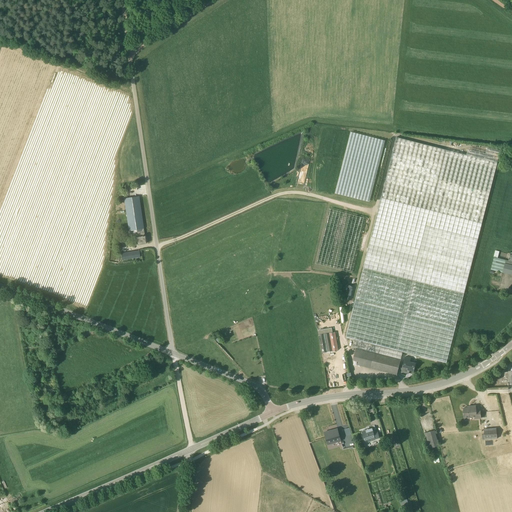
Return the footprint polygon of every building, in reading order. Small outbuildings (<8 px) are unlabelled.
[(373,189),(384,139),(351,132),(338,188),(340,189),(339,194),(369,200),(372,188),(373,189)] [(346,338),(354,340),(352,347),(356,348),(355,349),(355,351),(353,360),(358,361),(357,365),(371,368),(397,375),(398,369),(402,370),(402,371),(407,373),(407,370),(414,371),(414,368),(415,368),(415,367),(415,366),(416,363),(410,362),(411,358),(405,356),(404,360),(403,366),(399,365),(403,352),(446,363),(482,223),(500,150),(487,147),(485,153),(468,149),(466,155),(396,137),(381,198),(346,338)] [(298,180),(305,181),(307,166),(301,165),(298,180)] [(129,231),(137,229),(138,237),(137,237),(138,245),(146,243),(139,196),(124,199),(129,231)] [(353,272),(364,218),(355,216),(346,217),(345,218),(344,223),(341,223),(339,224),(334,224),(334,228),(335,230),(332,230),(333,238),(331,237),(331,240),(332,242),(332,245),(334,249),(337,250),(336,255),(333,255),(336,256),(335,260),(334,259),(333,255),(332,259),(333,262),(331,263),(331,267),(353,272)] [(139,251),(121,253),(122,260),(140,257),(139,251)] [(509,261),(494,257),(491,269),(511,274),(511,254),(510,254),(509,261)] [(355,287),(349,286),(346,295),(352,297),(355,287)] [(335,332),(333,333),(332,328),(318,331),(319,335),(322,353),(339,350),(335,332)] [(480,410),(476,410),(476,406),(470,406),(470,408),(463,408),(464,418),(475,417),(475,419),(481,418),(480,410)] [(496,428),(484,429),(485,440),(497,439),(496,428)] [(378,431),(374,433),(372,429),(362,432),(365,440),(366,443),(376,440),(375,439),(380,438),(378,431)] [(435,430),(425,433),(429,448),(439,446),(435,430)] [(337,432),(324,435),(326,444),(331,443),(332,446),(340,444),(337,432)] [(500,447),(504,465),(511,462),(511,454),(508,439),(501,441),(503,447),(500,447)] [(268,485),(272,477),(264,473),(261,481),(268,485)] [(410,509),(407,499),(404,500),(403,500),(401,501),(400,501),(403,511),(406,510),(410,509)]
